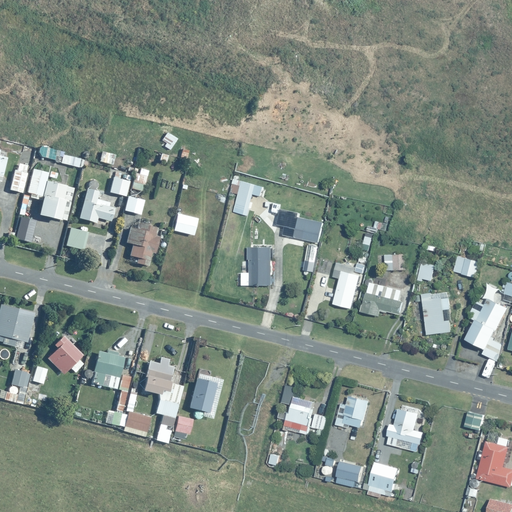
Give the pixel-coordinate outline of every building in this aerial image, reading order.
[(169,149),(176,137),(167,131),(161,140),(165,142),(163,146),(169,149)] [(0,181),(1,182),(9,152),(9,150),(0,147),(0,181)] [(97,160),(111,163),(113,152),(100,149),(97,160)] [(58,161),(78,166),(82,167),(84,159),(60,153),(58,161)] [(134,171),(133,172),(129,187),(144,191),(147,178),(146,178),(148,169),(138,166),(137,172),(134,171)] [(27,172),(13,168),(7,188),(21,192),(27,172)] [(32,168),(31,169),(26,191),(30,192),(29,196),(39,198),(35,213),(58,219),(59,218),(66,220),(74,187),(46,180),(48,172),(32,168)] [(124,195),(129,176),(129,175),(125,174),(124,179),(111,176),(107,191),(124,195)] [(86,185),(86,186),(77,217),(94,222),(96,217),(108,220),(113,206),(107,204),(108,201),(96,197),(98,189),(86,185)] [(142,199),(126,195),(123,210),(139,213),(142,199)] [(175,218),(172,229),(191,234),(196,217),(175,211),(173,218),(175,218)] [(325,221),(299,217),(296,229),(304,230),(303,238),(321,241),(325,221)] [(147,265),(150,250),(155,251),(159,232),(155,231),(156,225),(151,224),(151,222),(137,219),(136,227),(127,225),(124,242),(129,243),(126,260),(147,265)] [(85,231),(69,227),(65,244),(81,248),(85,231)] [(316,261),(319,243),(309,242),(306,260),(316,261)] [(275,274),(271,274),(271,245),(250,245),(250,284),(271,285),(275,284),(275,274)] [(385,253),(386,269),(406,268),(406,252),(385,253)] [(460,253),(454,270),(476,278),(482,260),(460,253)] [(436,264),(423,261),(418,279),(423,280),(423,278),(432,280),(436,264)] [(511,294),(511,281),(508,280),(507,284),(504,283),(502,292),(511,294)] [(404,289),(370,281),(364,303),(362,302),(360,310),(380,315),(381,310),(398,314),(404,289)] [(416,300),(423,300),(427,334),(452,331),(451,319),(446,320),(445,309),(451,308),(449,296),(432,298),(431,291),(415,293),(416,300)] [(468,315),(476,319),(466,338),(485,347),(483,352),(498,359),(505,345),(492,338),(508,306),(489,296),(485,303),(477,299),(468,315)] [(0,301),(0,340),(14,345),(16,339),(25,341),(33,311),(28,309),(29,305),(18,302),(17,306),(0,301)] [(45,355),(48,357),(61,373),(82,354),(73,345),(78,341),(70,332),(67,335),(65,332),(56,339),(59,343),(45,355)] [(479,353),(463,346),(460,352),(476,358),(479,353)] [(96,350),(95,357),(92,371),(93,371),(90,383),(100,386),(103,373),(118,377),(123,356),(96,350)] [(147,359),(147,360),(139,389),(158,394),(153,411),(161,413),(158,422),(172,426),(183,385),(167,380),(171,366),(166,365),(168,358),(160,356),(158,362),(147,359)] [(83,363),(79,358),(70,366),(74,371),(83,363)] [(47,367),(35,364),(31,380),(43,382),(47,367)] [(25,371),(14,367),(9,383),(20,386),(25,371)] [(123,410),(131,375),(121,373),(117,388),(119,389),(114,408),(123,410)] [(195,376),(187,406),(208,412),(208,411),(212,412),(214,404),(210,402),(213,390),(217,391),(219,383),(220,383),(222,378),(216,377),(215,380),(199,375),(199,377),(195,376)] [(0,397),(13,401),(22,404),(27,389),(17,386),(16,393),(0,388),(0,397)] [(137,388),(130,386),(124,410),(126,410),(123,425),(146,431),(150,415),(132,410),(137,388)] [(311,426),(314,411),(314,408),(313,408),(314,401),(292,397),(293,390),(287,389),(285,401),(291,403),(290,412),(287,412),(288,408),(280,407),(278,418),(285,419),(284,425),(288,426),(287,429),(309,434),(311,426)] [(361,427),(369,399),(350,394),(347,404),(341,402),(335,423),(349,427),(350,424),(361,427)] [(403,447),(405,440),(421,443),(424,429),(418,428),(421,413),(398,408),(395,424),(389,423),(386,435),(389,435),(388,444),(403,447)] [(122,412),(107,409),(104,422),(119,425),(122,412)] [(314,411),(311,426),(325,429),(328,414),(314,411)] [(468,412),(465,425),(481,429),(484,416),(468,412)] [(193,417),(176,414),(172,436),(184,438),(185,433),(189,434),(193,417)] [(487,439),(486,440),(477,477),(511,485),(511,466),(504,464),(511,437),(500,434),(498,442),(487,439)] [(402,448),(391,445),(390,453),(401,455),(402,448)] [(336,475),(337,475),(362,480),(363,472),(367,473),(368,466),(358,464),(358,461),(345,458),(344,461),(339,460),(336,475)] [(400,467),(375,461),(374,460),(367,487),(393,493),(400,467)] [(479,488),(468,487),(467,495),(478,497),(479,488)] [(511,511),(511,502),(491,497),(487,511),(511,511)]
